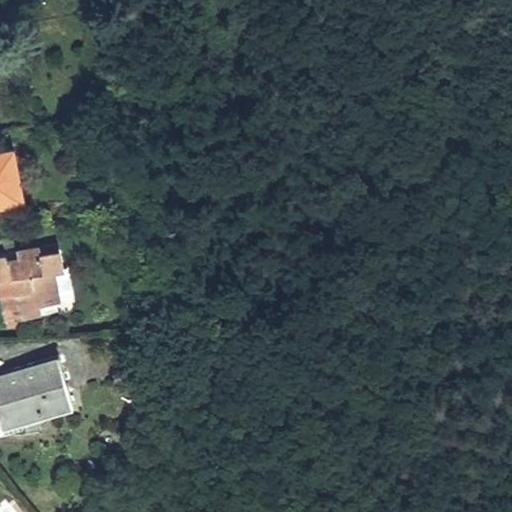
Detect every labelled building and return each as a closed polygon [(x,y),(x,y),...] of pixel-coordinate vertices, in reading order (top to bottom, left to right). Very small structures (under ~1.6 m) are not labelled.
[(0,186),(19,182),(12,150),(0,152),(0,186)] [(0,186),(0,205),(23,201),(19,182),(0,186)] [(9,255),(0,256),(0,279),(1,279),(7,314),(18,313),(18,316),(40,312),(39,304),(59,301),(54,270),(64,269),(59,244),(21,250),(22,258),(9,260),(9,255)] [(74,404),(59,355),(11,370),(15,382),(0,386),(0,419),(2,425),(74,404)] [(0,386),(15,382),(11,370),(0,373),(0,386)]
